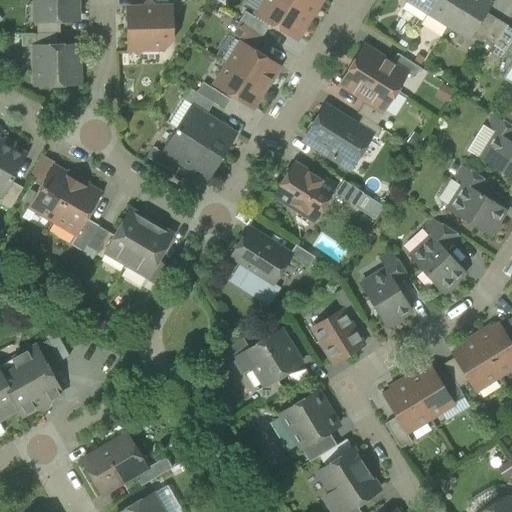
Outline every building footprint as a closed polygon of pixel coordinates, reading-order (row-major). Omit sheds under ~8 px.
[(36,0),(37,22),(60,21),(77,21),(76,0),(36,0)] [(297,39),(310,18),(280,0),(264,0),(256,14),(297,39)] [(280,0),(310,18),(321,0),(280,0)] [(407,0),(428,14),(436,0),(407,0)] [(436,0),(428,14),(449,26),(465,0),(436,0)] [(465,0),(449,26),(470,39),(474,33),(486,13),(492,4),(484,0),(465,0)] [(132,51),(137,56),(142,51),(162,50),(162,34),(172,33),(172,6),(154,7),(148,1),(141,9),(126,10),(127,51),(132,51)] [(239,22),(263,37),(269,27),(245,11),(239,22)] [(474,33),(484,40),(497,19),(486,13),(474,33)] [(507,25),(497,19),(484,40),(494,46),(507,25)] [(30,22),(31,34),(58,33),(60,33),(60,21),(37,22),(30,22)] [(241,42),(258,52),(266,39),(263,37),(239,22),(233,32),(243,38),(241,42)] [(494,46),(504,52),(511,39),(511,28),(507,25),(494,46)] [(58,45),(58,33),(31,34),(22,34),(22,46),(35,46),(58,45)] [(511,39),(504,52),(502,56),(511,61),(511,39)] [(241,42),(227,64),(266,88),(280,66),(258,52),(241,42)] [(36,62),(36,86),(78,85),(77,45),(58,45),(35,46),(35,48),(39,48),(40,62),(36,62)] [(340,84),(384,112),(407,74),(387,62),(363,47),(340,84)] [(387,62),(407,74),(414,64),(393,51),(387,62)] [(252,110),(266,88),(227,64),(213,86),(252,110)] [(203,83),(197,93),(214,104),(224,110),(230,100),(203,83)] [(207,115),(214,104),(197,93),(190,89),(183,100),(192,105),(207,115)] [(177,128),(176,129),(223,158),(224,157),(223,157),(237,134),(207,115),(192,105),(177,128)] [(359,115),(362,117),(379,127),(385,118),(365,105),(359,115)] [(318,150),(349,170),(371,136),(356,127),(328,110),(320,123),(315,124),(309,133),(310,138),(322,146),(318,150)] [(497,133),(511,142),(511,125),(495,115),(487,127),(497,134),(497,133)] [(382,129),(379,127),(362,117),(356,127),(371,136),(376,139),(382,129)] [(222,159),(223,158),(176,129),(175,130),(176,130),(162,153),(177,162),(207,182),(221,159),(222,159)] [(511,142),(497,133),(497,134),(481,159),(511,178),(511,142)] [(11,182),(23,160),(16,156),(19,151),(14,148),(16,145),(4,138),(2,142),(0,140),(0,196),(2,197),(3,198),(11,182)] [(147,158),(170,173),(177,162),(162,153),(153,148),(147,158)] [(26,155),(19,151),(16,156),(23,160),(26,155)] [(31,176),(43,183),(53,166),(54,162),(43,155),(31,176)] [(275,196),(313,220),(333,189),(295,164),(293,168),(286,169),(288,176),(275,196)] [(28,207),(53,221),(77,180),(53,166),(43,183),(28,207)] [(465,184),(480,193),(487,182),(462,166),(454,179),(464,185),(465,184)] [(101,194),(77,180),(53,221),(76,235),(77,235),(86,219),(101,194)] [(334,196),(354,209),(364,193),(343,181),(334,196)] [(0,200),(0,204),(11,210),(23,188),(11,182),(3,198),(2,197),(0,200)] [(498,222),(502,217),(496,213),(501,207),(480,193),(465,184),(464,185),(448,210),(489,236),(491,233),(494,234),(501,224),(498,222)] [(506,210),(501,207),(496,213),(502,217),(506,210)] [(105,252),(126,264),(150,223),(129,210),(105,252)] [(83,252),(87,246),(98,226),(99,226),(86,219),(77,235),(76,235),(71,245),(83,252)] [(432,237),(444,250),(459,236),(433,219),(424,228),(432,237)] [(172,236),(150,223),(126,264),(148,277),(158,260),(172,236)] [(109,232),(98,226),(87,246),(97,252),(109,232)] [(233,260),(240,265),(269,283),(270,282),(277,271),(280,273),(291,256),(289,255),(252,231),(243,244),(238,246),(232,255),(233,260)] [(455,282),(459,278),(455,273),(461,268),(444,250),(432,237),(410,257),(443,293),(445,291),(448,294),(457,285),(455,282)] [(291,256),(309,267),(315,257),(295,245),(289,255),(291,256)] [(386,269),(396,284),(408,277),(392,252),(379,260),(386,270),(386,269)] [(146,280),(157,286),(168,266),(158,260),(148,277),(146,280)] [(280,288),(270,282),(269,283),(240,265),(230,281),(268,306),(280,288)] [(465,272),(461,268),(455,273),(459,278),(465,272)] [(400,318),(405,315),(402,310),(409,305),(396,284),(386,269),(386,270),(360,285),(385,327),(388,325),(390,328),(402,321),(400,318)] [(343,310),(350,322),(360,316),(348,296),(338,302),(343,310)] [(412,311),(409,305),(402,310),(405,315),(412,311)] [(312,329),(333,363),(364,345),(350,322),(343,310),(312,329)] [(511,318),(502,329),(511,344),(511,318)] [(484,330),(474,336),(498,376),(511,367),(511,344),(502,329),(500,325),(486,333),(484,330)] [(253,366),(265,386),(276,379),(301,364),(280,330),(244,352),(233,359),(235,362),(236,362),(242,373),(253,366)] [(36,347),(48,368),(69,357),(56,332),(45,337),(47,341),(36,347)] [(474,391),(498,376),(474,336),(463,342),(465,346),(452,354),(454,358),(468,382),(474,391)] [(25,360),(1,373),(0,371),(0,419),(18,410),(22,416),(36,408),(42,410),(48,407),(50,401),(62,394),(48,368),(36,347),(22,355),(25,360)] [(444,364),(449,373),(458,388),(468,382),(454,358),(444,364)] [(415,372),(405,378),(430,418),(440,412),(454,403),(453,402),(439,379),(431,367),(418,375),(415,372)] [(463,396),(458,388),(449,373),(439,379),(453,402),(463,396)] [(405,433),(430,418),(405,378),(395,384),(397,388),(383,396),(396,418),(405,433)] [(257,391),(263,401),(282,389),(276,379),(265,386),(257,391)] [(280,414),(301,448),(328,432),(339,425),(318,391),(280,414)] [(454,403),(440,412),(446,423),(471,408),(463,396),(453,402),(454,403)] [(386,424),(401,448),(411,441),(405,433),(396,418),(386,424)] [(309,462),(319,456),(327,451),(337,445),(328,432),(301,448),(309,462)] [(82,461),(102,495),(131,478),(146,469),(128,437),(105,450),(104,448),(82,461)] [(346,439),(337,445),(327,451),(334,461),(353,449),(346,439)] [(333,511),(344,511),(356,505),(379,490),(353,449),(334,461),(326,467),(318,472),(331,493),(324,498),(333,511)] [(334,461),(327,451),(319,456),(326,467),(334,461)] [(131,478),(137,489),(167,471),(161,460),(146,469),(131,478)] [(121,511),(181,511),(166,486),(121,511)] [(511,511),(511,506),(507,499),(484,511),(511,511)]
